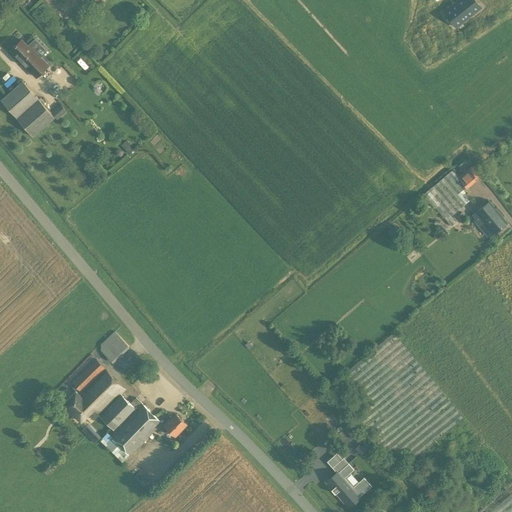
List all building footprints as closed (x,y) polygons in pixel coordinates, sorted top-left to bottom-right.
[(455,26),(480,6),(475,0),(456,0),(443,11),(455,26)] [(36,77),(48,66),(28,45),(27,46),(21,39),(10,49),(36,77)] [(52,119),(20,82),(0,99),(0,106),(29,139),(52,119)] [(120,127),(112,135),(117,141),(126,133),(120,127)] [(129,153),(136,148),(128,139),(121,145),(129,153)] [(468,169),(458,177),(466,187),(476,178),(468,169)] [(451,215),(471,199),(450,173),(425,193),(451,226),(456,221),(451,215)] [(477,211),(495,232),(507,222),(489,201),(477,211)] [(115,331),(101,344),(101,351),(113,363),(129,347),(115,331)] [(397,471),(463,417),(393,333),(326,388),(397,471)] [(125,389),(97,360),(73,383),(79,389),(64,403),(81,422),(94,410),(99,414),(125,389)] [(112,427),(107,432),(129,454),(131,455),(158,427),(165,433),(168,429),(175,436),(187,424),(176,414),(171,419),(170,418),(164,424),(136,398),(130,404),(121,395),(100,416),(112,427)] [(95,443),(101,437),(89,424),(83,430),(95,443)] [(342,449),(332,457),(337,463),(347,455),(342,449)] [(349,462),(327,482),(349,506),(372,486),(364,477),(353,486),(345,477),(354,468),(349,462)] [(511,511),(511,493),(489,511),(511,511)]
